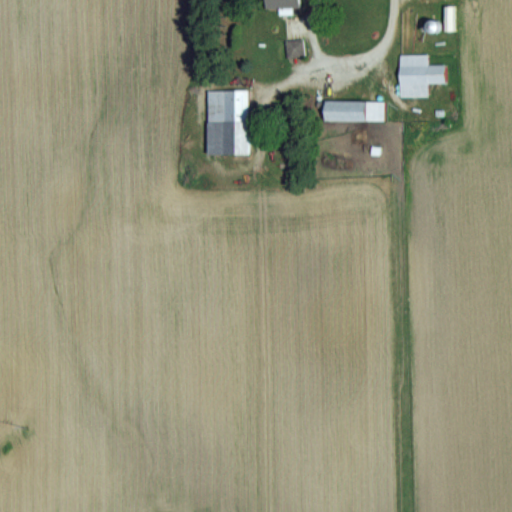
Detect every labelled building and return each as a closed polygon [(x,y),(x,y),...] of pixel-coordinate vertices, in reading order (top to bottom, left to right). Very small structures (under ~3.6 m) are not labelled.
[(309,56),(309,37),(290,37),(290,56),(309,56)] [(287,61),(287,42),(274,42),(274,61),(287,61)] [(434,52),(405,52),(405,95),(434,95),(434,82),(453,82),(453,63),(434,63),(434,52)] [(214,88),(214,153),(259,153),(258,88),(214,88)] [(390,99),(334,99),(334,119),(390,119),(390,99)]
